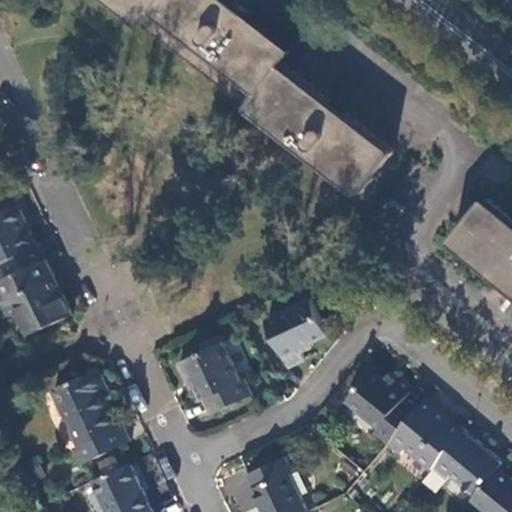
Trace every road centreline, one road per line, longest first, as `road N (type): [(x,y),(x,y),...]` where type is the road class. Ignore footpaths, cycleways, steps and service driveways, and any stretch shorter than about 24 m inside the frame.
road 1 (residential): [(511,424),(388,329),(361,339),(302,408),(188,461)]
road 2 (residential): [(0,53),(118,309)]
road 3 (residential): [(188,461),(124,321)]
